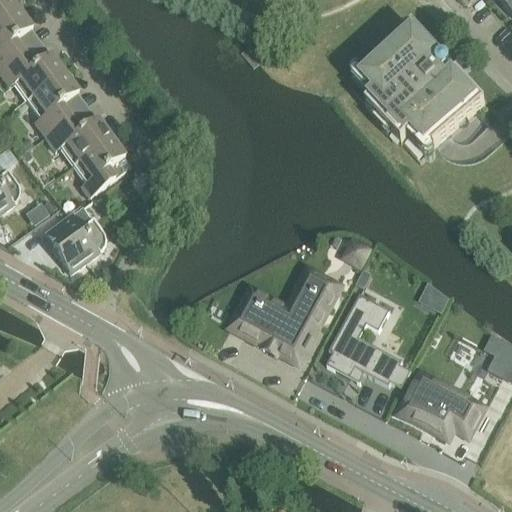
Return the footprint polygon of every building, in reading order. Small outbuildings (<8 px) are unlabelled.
[(0,0),(0,28),(18,16),(6,0),(0,0)] [(511,0),(498,0),(496,3),(511,20),(511,0)] [(26,39),(32,35),(18,16),(0,28),(0,77),(36,52),(26,39)] [(449,54),(446,53),(444,51),(440,59),(413,31),(396,46),(395,46),(395,45),(393,45),(392,44),(391,44),(390,45),(388,45),(388,46),(387,47),(386,48),(386,49),(386,50),(386,52),(387,54),(388,55),(362,78),(360,77),(359,76),(358,76),(357,76),(356,77),(354,78),(353,79),(352,80),(352,81),(352,82),(352,83),(352,84),(353,85),(354,86),(349,90),(366,109),(365,110),(376,122),(373,125),(388,141),(392,138),(403,150),(403,149),(421,168),(426,164),(427,165),(428,165),(429,165),(430,165),(432,165),(433,165),(434,163),(435,162),(436,161),(436,159),(436,158),(435,157),(434,156),(485,108),(459,80),(467,76),(466,74),(465,72),(463,69),(461,66),(458,63),(456,60),(453,57),(449,54)] [(51,61),(45,65),(36,52),(0,77),(0,80),(9,93),(13,90),(26,108),(65,80),(51,61)] [(39,126),(35,129),(45,143),(82,116),(72,103),(78,99),(65,80),(26,108),(39,126)] [(97,125),(91,130),(82,116),(45,143),(55,157),(60,154),(72,172),(111,144),(97,125)] [(119,167),(124,163),(111,144),(72,172),(85,190),(81,193),(89,204),(126,177),(119,167)] [(28,145),(17,152),(22,159),(27,156),(33,152),(28,145)] [(22,159),(19,161),(25,169),(32,163),(27,156),(22,159)] [(0,220),(13,211),(15,209),(19,201),(19,197),(18,194),(16,190),(7,177),(5,178),(0,171),(0,220)] [(52,187),(45,178),(36,184),(43,193),(52,187)] [(46,240),(55,252),(52,254),(70,280),(98,260),(101,257),(103,254),(104,250),(105,246),(104,242),(102,239),(92,225),(90,227),(82,214),(46,240)] [(350,259),(341,273),(356,281),(364,267),(350,259)] [(250,289),(225,335),(261,354),(279,364),(300,375),(346,291),(307,270),(285,308),(250,289)] [(364,276),(357,290),(364,294),(372,280),(364,276)] [(360,300),(329,357),(333,360),(327,371),(350,384),(356,374),(389,392),(392,387),(399,373),(403,366),(402,366),(401,366),(399,365),(399,366),(359,344),(364,334),(365,335),(367,330),(379,337),(390,317),(360,300)] [(489,376),(511,388),(511,352),(510,352),(492,342),(485,356),(496,362),(489,376)] [(409,379),(399,373),(392,387),(402,393),(409,379)] [(420,375),(395,422),(451,452),(457,442),(470,449),(490,412),(420,375)]
